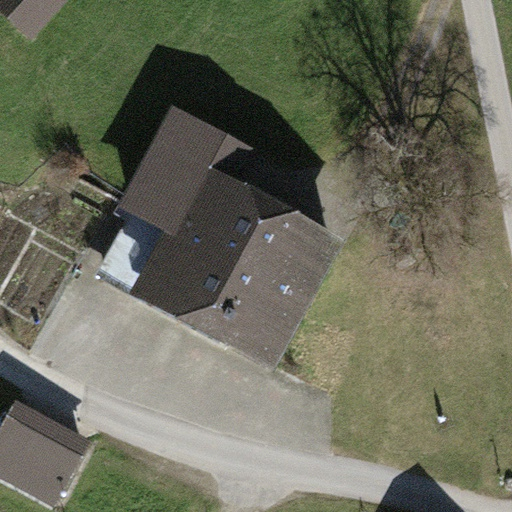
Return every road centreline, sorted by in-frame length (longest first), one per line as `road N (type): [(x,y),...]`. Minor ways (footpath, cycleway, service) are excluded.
road 1 (track): [(491,511),(47,397),(0,358)]
road 2 (unclassified): [(511,161),(480,0)]
